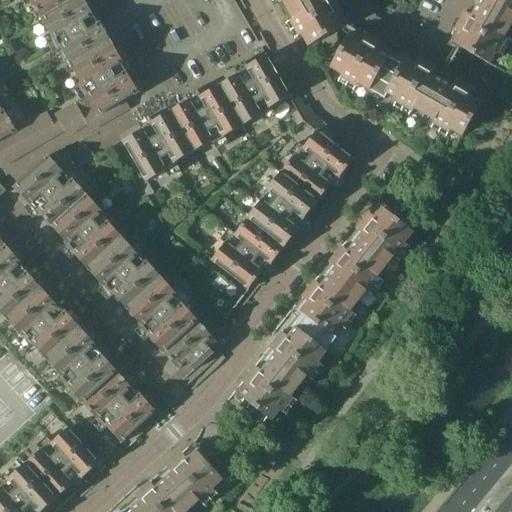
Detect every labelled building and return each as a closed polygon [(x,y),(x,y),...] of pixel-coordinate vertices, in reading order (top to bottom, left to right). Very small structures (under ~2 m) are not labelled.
[(30,0),(42,20),(76,0),(30,0)] [(61,49),(72,67),(113,43),(101,23),(99,24),(84,0),(76,0),(42,20),(60,50),(61,49)] [(282,0),(309,47),(342,28),(326,0),(282,0)] [(511,0),(482,0),(456,45),(489,64),(511,23),(511,0)] [(463,137),(478,110),(482,104),(406,60),(410,54),(395,46),(388,57),(350,35),(331,68),(385,99),(388,94),(463,137)] [(80,86),(88,99),(98,116),(126,100),(139,93),(122,64),(124,63),(113,43),(72,67),(82,85),(80,86)] [(220,86),(243,127),(274,109),(273,107),(290,97),(291,97),(272,65),(267,56),(247,68),(248,70),(220,86)] [(279,61),(272,65),(291,97),(290,97),(295,106),(303,102),(279,61)] [(213,144),(243,127),(220,86),(191,102),(191,100),(171,112),(194,153),(212,142),(213,144)] [(98,116),(88,99),(81,103),(80,101),(56,115),(68,135),(87,124),(91,130),(130,108),(126,100),(98,116)] [(0,141),(17,131),(16,131),(0,102),(0,141)] [(317,131),(318,132),(325,123),(315,115),(309,105),(293,114),(299,125),(305,122),(317,131)] [(177,163),(194,153),(171,112),(151,123),(152,125),(123,142),(147,182),(178,165),(177,163)] [(0,165),(1,167),(60,133),(48,113),(16,131),(17,131),(0,141),(0,165)] [(332,142),(335,139),(332,137),(336,132),(325,123),(318,132),(332,142)] [(281,174),(318,203),(338,176),(340,178),(348,169),(350,165),(355,160),(332,142),(318,132),(317,131),(305,147),(303,146),(281,174)] [(53,227),(88,195),(65,171),(64,172),(49,157),(15,187),(30,205),(32,204),(53,227)] [(262,202),(248,219),(285,248),(289,243),(292,240),(292,239),(300,229),(298,228),(318,203),(281,174),(260,201),(262,202)] [(112,222),(88,195),(53,227),(76,252),(74,253),(89,270),(124,239),(110,224),(112,222)] [(249,402),(246,406),(247,407),(249,404),(256,409),(257,408),(272,420),(338,337),(334,334),(413,232),(384,209),(302,311),(301,310),(291,323),(297,327),(242,397),(249,402)] [(285,248),(248,219),(236,234),(235,233),(213,260),(249,290),(270,264),(272,265),(279,255),(282,252),(285,248)] [(124,239),(89,270),(105,288),(106,286),(128,310),(163,279),(140,253),(138,254),(124,239)] [(0,311),(7,320),(43,288),(21,265),(23,264),(6,245),(0,251),(0,311)] [(187,304),(163,279),(128,310),(150,334),(148,335),(164,353),(199,321),(185,306),(187,304)] [(43,288),(7,320),(31,346),(33,345),(47,361),(82,329),(66,312),(65,313),(43,288)] [(199,321),(164,353),(179,369),(187,362),(194,370),(214,353),(206,344),(214,338),(199,321)] [(82,329),(47,361),(61,376),(59,377),(83,404),(118,372),(96,347),(98,346),(82,329)] [(118,372),(83,404),(106,429),(108,427),(122,443),(157,411),(141,394),(140,395),(118,372)] [(164,398),(172,407),(177,402),(168,393),(163,398),(164,398)] [(26,464),(57,498),(81,477),(82,479),(100,463),(69,428),(53,442),(51,441),(26,464)] [(187,511),(223,479),(198,451),(133,510),(127,504),(119,511),(187,511)] [(42,511),(57,498),(26,464),(0,487),(1,489),(0,490),(0,511),(42,511)]
